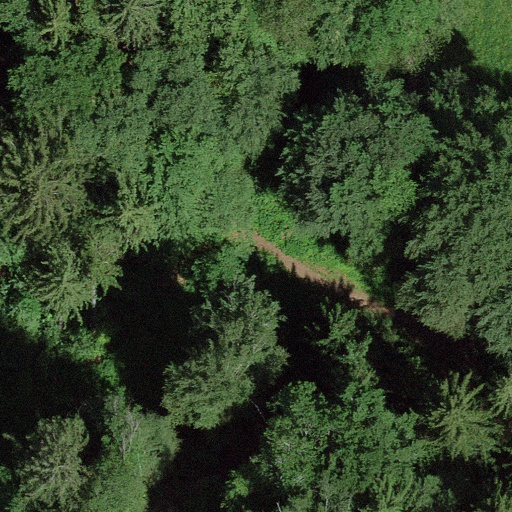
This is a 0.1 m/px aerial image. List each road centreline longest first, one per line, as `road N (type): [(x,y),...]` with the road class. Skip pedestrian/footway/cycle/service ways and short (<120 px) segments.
road 1 (track): [(511,380),(309,280),(132,123),(119,84)]
road 2 (track): [(207,0),(119,84),(0,103)]
